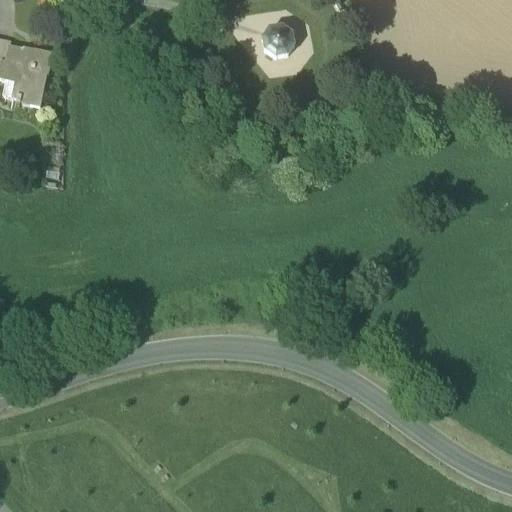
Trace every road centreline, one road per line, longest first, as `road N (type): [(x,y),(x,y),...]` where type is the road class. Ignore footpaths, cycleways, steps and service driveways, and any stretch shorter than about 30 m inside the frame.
road 1 (tertiary): [(0,402),(154,356),(220,350),(295,360),(479,473),(511,482)]
road 2 (track): [(96,0),(145,52),(190,134),(248,167),(311,161),(398,126),(511,134)]
